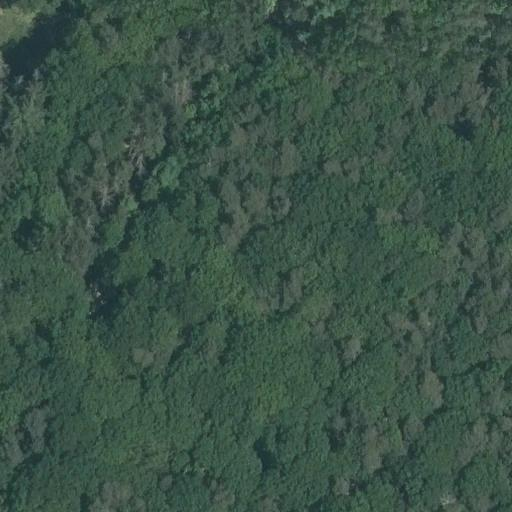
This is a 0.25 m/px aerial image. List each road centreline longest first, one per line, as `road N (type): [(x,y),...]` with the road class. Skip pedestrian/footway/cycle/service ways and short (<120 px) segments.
road 1 (track): [(249,378),(511,202)]
road 2 (track): [(0,364),(114,268),(173,186)]
road 3 (track): [(173,186),(308,0)]
road 4 (track): [(249,378),(193,267),(173,186)]
road 5 (track): [(374,511),(249,378)]
road 6 (track): [(63,317),(132,322),(236,358)]
road 7 (track): [(129,511),(249,378)]
